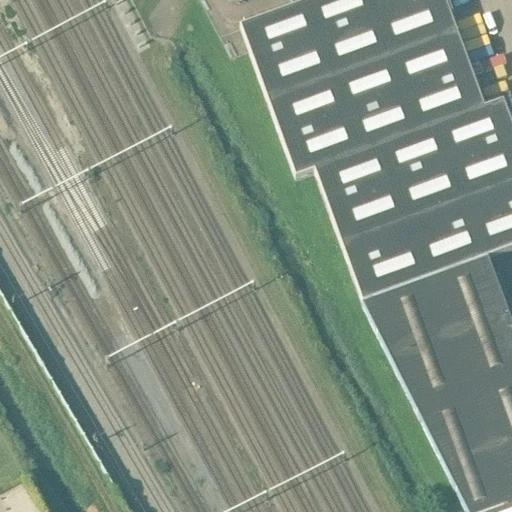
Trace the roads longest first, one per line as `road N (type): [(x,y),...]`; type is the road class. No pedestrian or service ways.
road 1 (track): [(387,511),(156,73),(173,0)]
road 2 (track): [(110,511),(0,319)]
